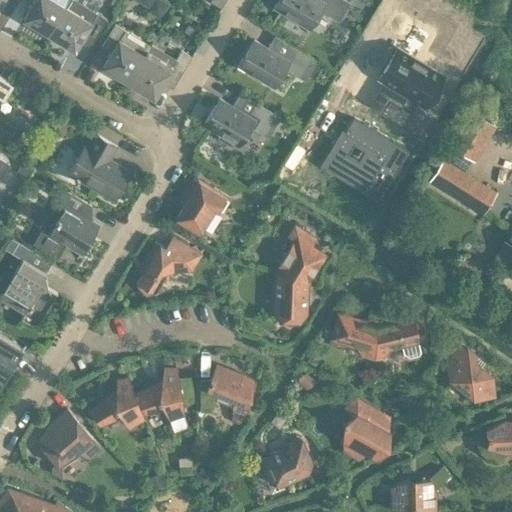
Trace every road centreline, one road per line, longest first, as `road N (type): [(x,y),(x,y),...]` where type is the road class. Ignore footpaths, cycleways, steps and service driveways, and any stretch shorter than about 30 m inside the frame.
road 1 (residential): [(0,445),(167,169),(160,138)]
road 2 (residential): [(160,138),(0,43)]
road 3 (residential): [(160,138),(244,0)]
